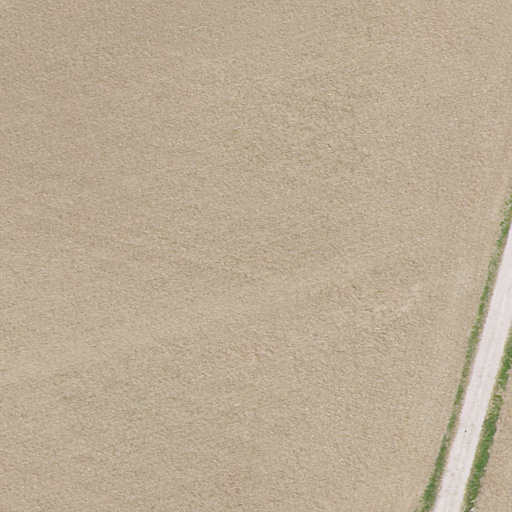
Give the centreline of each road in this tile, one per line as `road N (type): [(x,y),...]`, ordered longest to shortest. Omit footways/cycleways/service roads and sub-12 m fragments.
road 1 (motorway): [(511,347),(98,0)]
road 2 (motorway): [(0,297),(256,511)]
road 3 (track): [(511,256),(440,511)]
